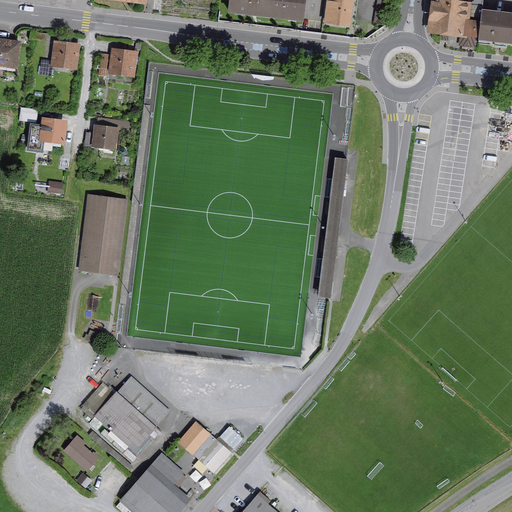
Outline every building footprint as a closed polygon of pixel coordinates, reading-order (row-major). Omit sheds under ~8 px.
[(267,0),(229,0),(229,10),(266,15),(267,0)] [(267,0),(266,15),(303,20),(305,0),(267,0)] [(328,0),(326,20),(348,23),(351,0),(328,0)] [(474,35),(479,36),(482,10),(483,0),(479,0),(472,0),(467,2),(446,0),(436,0),(433,30),(463,33),(461,45),(473,46),(474,35)] [(511,43),(511,13),(482,10),(479,36),(479,40),(511,43)] [(31,31),(30,39),(46,41),(47,34),(31,31)] [(0,64),(16,67),(19,43),(0,40),(0,64)] [(78,46),(56,43),(53,64),(75,67),(78,46)] [(135,54),(113,51),(111,72),(133,74),(135,54)] [(101,54),(98,75),(106,76),(109,55),(101,54)] [(41,60),(40,74),(48,75),(50,62),(41,60)] [(38,109),(21,107),(19,121),(36,123),(38,109)] [(44,126),(31,124),(28,149),(42,151),(43,139),(52,140),(52,146),(61,147),(64,123),(45,120),(44,126)] [(116,129),(96,127),(94,146),(114,148),(116,129)] [(93,134),(86,133),(84,151),(91,152),(93,134)] [(318,295),(329,297),(331,297),(348,160),(346,160),(335,159),(318,295)] [(49,181),(49,191),(64,192),(65,181),(49,181)] [(127,199),(89,195),(80,270),(117,274),(127,199)] [(96,415),(85,405),(78,413),(97,430),(103,423),(134,451),(149,434),(154,438),(161,431),(156,426),(169,411),(131,377),(96,415)] [(101,383),(94,391),(100,396),(107,388),(101,383)] [(196,423),(179,442),(192,454),(195,450),(201,456),(199,458),(213,471),(230,452),(196,423)] [(229,426),(219,437),(233,449),(243,438),(229,426)] [(104,428),(100,433),(133,462),(137,457),(104,428)] [(87,470),(97,459),(82,445),(84,442),(77,436),(64,450),(87,470)] [(162,454),(121,500),(135,511),(177,511),(189,499),(172,484),(182,473),(162,454)] [(83,474),(77,481),(85,487),(91,480),(83,474)] [(260,490),(241,511),(278,511),(268,503),(271,500),(260,490)]
